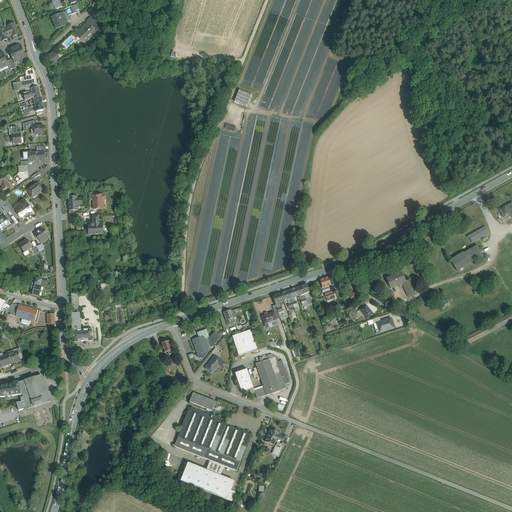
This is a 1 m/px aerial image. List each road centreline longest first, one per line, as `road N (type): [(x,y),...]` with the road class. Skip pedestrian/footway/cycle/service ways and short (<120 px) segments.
road 1 (secondary): [(171,323),(348,262),(511,174)]
road 2 (track): [(184,311),(194,181),(266,0)]
road 3 (unclassified): [(286,418),(511,508)]
road 4 (residential): [(171,323),(196,381),(286,418)]
road 5 (secondary): [(58,215),(52,102),(39,60)]
road 6 (secondary): [(54,511),(90,378)]
